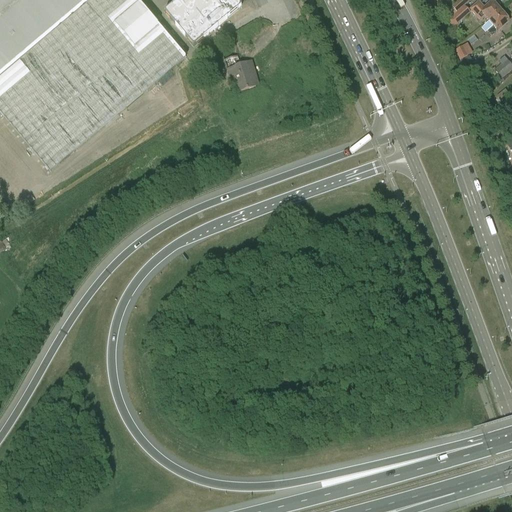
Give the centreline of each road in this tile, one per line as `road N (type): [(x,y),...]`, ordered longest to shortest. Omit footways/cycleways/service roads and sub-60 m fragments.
road 1 (motorway): [(488,449),(288,484),(211,483),(184,474),(136,435),(113,384),(114,329),(139,281),(169,248),(230,216),(409,152)]
road 2 (motorway): [(400,133),(181,218),(132,249),(72,318),(0,435)]
road 3 (primary): [(409,152),(511,417)]
road 4 (motorway): [(488,449),(258,511)]
road 5 (primary): [(511,301),(451,125)]
road 6 (primary): [(335,0),(400,133)]
road 7 (primary): [(451,125),(395,0)]
